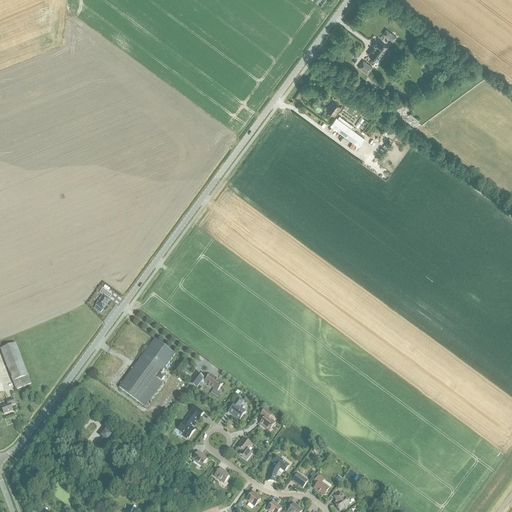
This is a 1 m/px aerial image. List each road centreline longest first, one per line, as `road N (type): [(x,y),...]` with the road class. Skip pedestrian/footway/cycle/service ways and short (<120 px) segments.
road 1 (secondary): [(0,460),(24,439),(350,0)]
road 2 (residential): [(325,511),(314,499),(267,492),(220,453)]
